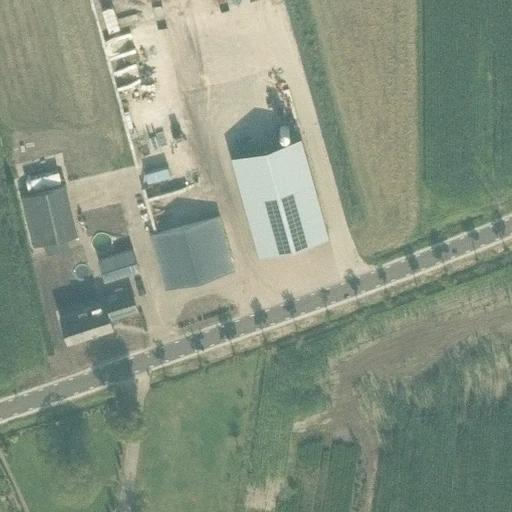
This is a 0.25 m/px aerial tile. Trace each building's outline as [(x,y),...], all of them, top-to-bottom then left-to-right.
[(327,234),(300,136),(230,156),(258,254),(327,234)] [(26,190),(37,241),(83,231),(72,180),(26,190)] [(233,268),(218,216),(150,236),(165,287),(233,268)] [(97,260),(104,282),(139,270),(132,248),(129,249),(126,239),(115,243),(119,253),(97,260)] [(102,302),(58,316),(66,341),(113,325),(111,320),(136,312),(127,286),(100,295),(102,302)]
